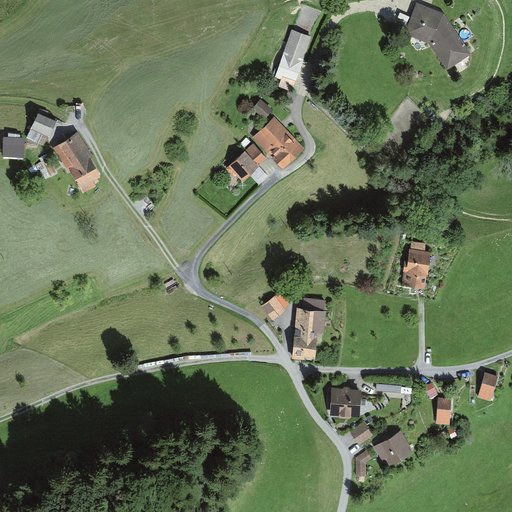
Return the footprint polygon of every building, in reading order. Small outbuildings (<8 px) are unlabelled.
[(468,48),(446,13),(418,3),(407,31),(430,40),(445,63),(468,48)] [(291,84),(310,34),(292,28),(274,78),(291,84)] [(42,143),(56,121),(40,112),(27,134),(42,143)] [(305,146),(275,117),(256,136),(286,166),(305,146)] [(77,131),(56,143),(79,187),(101,175),(77,131)] [(4,155),(26,155),(26,133),(4,133),(4,155)] [(266,155),(253,142),(229,167),(242,180),(266,155)] [(434,252),(412,249),(407,283),(429,287),(434,252)] [(279,292),(263,303),(273,316),(288,305),(279,292)] [(322,308),(298,306),(294,355),(319,357),(322,308)] [(501,375),(485,371),(479,396),(494,400),(501,375)] [(402,390),(403,381),(378,381),(378,390),(402,390)] [(427,388),(432,397),(439,393),(434,384),(427,388)] [(361,388),(332,386),(330,413),(359,415),(361,388)] [(452,397),(438,397),(437,423),(450,423),(452,397)] [(373,435),(364,421),(350,431),(359,444),(373,435)] [(399,430),(376,444),(386,462),(409,448),(399,430)] [(372,458),(366,450),(356,458),(356,476),(366,475),(366,463),(372,458)]
